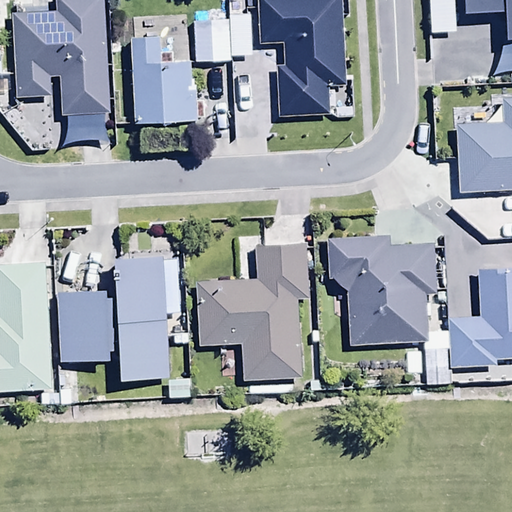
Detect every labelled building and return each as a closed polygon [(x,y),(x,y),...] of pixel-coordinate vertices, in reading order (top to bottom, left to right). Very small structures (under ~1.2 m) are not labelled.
[(108,116),(103,0),(57,0),(58,15),(12,16),(16,102),(52,101),(51,82),(60,82),(61,118),(108,116)] [(346,91),(343,0),(258,0),(260,50),(282,50),(282,70),(277,70),(279,122),(328,120),(327,92),(346,91)] [(455,0),(428,0),(430,39),(456,38),(455,0)] [(511,0),(464,0),(466,17),(507,15),(509,47),(511,47),(511,0)] [(229,23),(194,23),(194,68),(229,68),(229,23)] [(135,129),(197,127),(195,93),(191,93),(190,65),(160,66),(159,41),(132,42),(135,129)] [(511,102),(503,103),(503,109),(485,130),(458,131),(460,196),(511,194),(511,102)] [(450,373),(448,337),(429,338),(427,298),(436,297),(434,248),(391,250),(390,242),(326,245),(328,283),(335,283),(347,292),(350,351),(424,347),(426,389),(450,388),(450,373)] [(304,383),(297,304),(311,303),(306,247),(254,252),(257,282),(195,288),(201,353),(241,349),(244,388),(304,383)] [(169,383),(167,319),(180,318),(178,263),(115,264),(116,295),(57,297),(60,367),(121,364),(122,385),(169,383)] [(0,397),(54,395),(48,267),(0,267),(0,397)] [(448,337),(450,373),(496,371),(496,365),(511,364),(511,273),(477,275),(479,321),(447,322),(448,337)]
